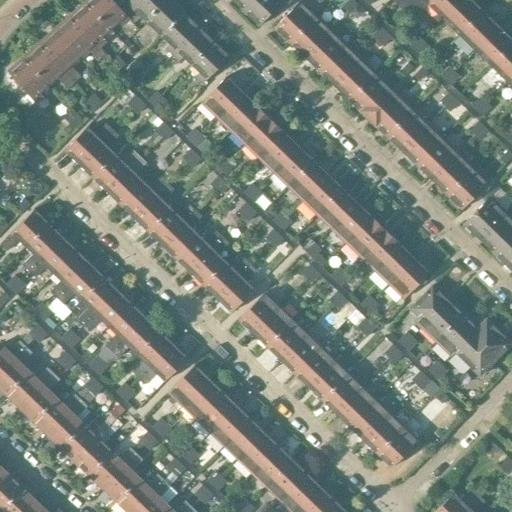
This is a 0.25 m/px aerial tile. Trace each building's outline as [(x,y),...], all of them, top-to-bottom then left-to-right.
[(120,9),(112,0),(87,0),(86,2),(89,6),(110,29),(118,22),(122,26),(129,19),(120,9)] [(129,0),(120,9),(129,19),(137,13),(144,20),(164,0),(129,0)] [(185,13),(171,0),(164,0),(144,20),(162,37),(184,14),(185,13)] [(231,0),(244,12),(255,0),(231,0)] [(255,0),(244,12),(259,26),(284,0),(255,0)] [(348,13),(356,4),(352,0),(349,0),(342,7),(348,13)] [(427,5),(432,0),(391,0),(412,20),(427,5)] [(462,0),(432,0),(427,5),(443,20),(462,0)] [(483,13),(469,0),(462,0),(443,20),(460,36),(483,13)] [(274,27),(288,41),(314,15),(300,1),(274,27)] [(110,29),(89,6),(86,2),(70,16),(74,19),(99,47),(105,41),(101,37),(110,29)] [(483,13),(460,36),(475,51),(498,27),(483,13)] [(184,14),(162,37),(170,44),(166,49),(172,55),(198,28),(184,14)] [(314,15),(288,41),(304,57),(330,30),(314,15)] [(99,47),(74,19),(70,16),(55,30),(58,33),(79,57),(88,49),(98,61),(105,54),(99,47)] [(511,40),(498,27),(475,51),(490,66),(511,42),(511,40)] [(214,43),(198,28),(172,55),(179,61),(183,57),(192,66),(214,43)] [(372,36),(378,42),(386,33),(381,28),(372,36)] [(79,57),(58,33),(55,30),(39,44),(42,48),(74,82),(80,77),(70,65),(79,57)] [(330,30),(304,57),(319,71),(345,45),(330,30)] [(386,33),(378,42),(383,47),(391,38),(386,33)] [(409,45),(414,50),(422,41),(417,36),(409,45)] [(422,41),(414,50),(419,55),(428,46),(422,41)] [(511,75),(511,42),(490,66),(506,82),(511,75)] [(229,57),(214,43),(192,66),(200,73),(196,77),(203,84),(229,57)] [(74,82),(42,48),(39,44),(23,58),(27,62),(48,85),(57,77),(67,89),(74,82)] [(345,45),(319,71),(334,86),(360,59),(345,45)] [(125,64),(121,60),(116,55),(110,61),(119,70),(125,64)] [(48,85),(27,62),(23,58),(8,72),(11,76),(36,104),(43,97),(39,93),(48,85)] [(360,59),(334,86),(350,101),(377,75),(360,59)] [(118,71),(110,62),(104,67),(113,76),(118,71)] [(404,77),(412,68),(407,63),(399,72),(404,77)] [(121,75),(127,81),(135,72),(130,67),(121,75)] [(422,67),(413,76),(419,81),(427,73),(422,67)] [(440,76),(446,81),(454,72),(449,67),(440,76)] [(135,72),(127,81),(132,86),(140,77),(135,72)] [(454,72),(446,81),(451,86),(459,77),(454,72)] [(377,75),(350,101),(362,113),(362,116),(363,117),(375,106),(391,89),(377,75)] [(201,103),(215,117),(240,91),(226,77),(201,103)] [(374,111),(377,114),(369,123),(370,124),(371,124),(373,124),(385,136),(412,109),(397,94),(391,89),(375,106),(377,108),(374,111)] [(240,91),(215,117),(230,131),(255,105),(240,91)] [(147,101),(153,106),(162,97),(156,92),(147,101)] [(448,93),(439,101),(444,107),(453,98),(448,93)] [(93,94),(89,99),(97,107),(102,103),(93,94)] [(126,105),(132,110),(140,101),(135,96),(126,105)] [(162,97),(153,106),(158,111),(167,102),(162,97)] [(472,106),(477,111),(486,103),(480,97),(472,106)] [(453,98),(444,107),(450,112),(458,103),(453,98)] [(91,113),(97,107),(89,99),(83,104),(91,113)] [(140,101),(132,110),(137,115),(145,106),(140,101)] [(486,103),(477,111),(482,116),(491,108),(486,103)] [(255,105),(230,131),(244,145),(269,119),(255,105)] [(412,109),(385,136),(401,151),(427,124),(412,109)] [(80,123),(70,112),(63,118),(69,124),(63,130),(67,135),(80,123)] [(155,115),(148,121),(152,125),(158,118),(155,115)] [(284,133),(269,119),(244,145),(259,159),(284,133)] [(469,131),(475,136),(483,127),(478,122),(469,131)] [(154,131),(159,137),(168,128),(162,123),(154,131)] [(64,150),(79,164),(112,130),(105,124),(95,135),(86,127),(64,150)] [(427,124),(401,151),(417,166),(443,139),(427,124)] [(483,127),(475,136),(480,141),(488,132),(483,127)] [(168,128),(159,137),(164,142),(173,133),(168,128)] [(194,128),(186,137),(191,142),(200,134),(194,128)] [(112,130),(79,164),(93,178),(115,155),(107,148),(118,136),(112,130)] [(284,133),(259,159),(273,173),(298,147),(284,133)] [(205,139),(200,134),(191,142),(196,147),(205,139)] [(443,139),(417,166),(431,180),(457,153),(443,139)] [(313,162),(298,147),(273,173),(288,187),(313,162)] [(182,158),(187,164),(196,155),(190,150),(182,158)] [(115,155),(93,178),(106,191),(139,157),(133,151),(122,162),(115,155)] [(511,155),(508,151),(499,160),(504,165),(511,157),(511,155)] [(457,153),(431,180),(447,195),(473,168),(457,153)] [(196,155),(187,164),(192,169),(201,160),(196,155)] [(214,165),(220,170),(228,161),(223,156),(214,165)] [(139,157),(106,191),(120,205),(143,182),(135,174),(146,163),(139,157)] [(228,161),(220,170),(225,175),(234,166),(228,161)] [(313,162),(288,187),(301,200),(326,175),(313,162)] [(473,168),(447,195),(462,210),(488,183),(473,168)] [(341,189),(326,175),(301,200),(316,215),(341,189)] [(209,185),(214,190),(223,181),(218,176),(209,185)] [(143,182),(120,205),(134,218),(167,184),(161,178),(150,189),(143,182)] [(249,198),(257,189),(258,190),(261,186),(255,180),(243,193),(249,198)] [(223,181),(214,190),(220,195),(228,186),(223,181)] [(167,184),(134,218),(148,232),(170,209),(162,201),(173,190),(167,184)] [(254,203),(262,194),(258,190),(257,189),(249,198),(254,203)] [(356,203),(341,189),(316,215),(331,229),(356,203)] [(511,198),(499,189),(492,197),(507,208),(511,200),(511,198)] [(463,224),(479,239),(505,212),(489,197),(463,224)] [(15,208),(21,214),(29,205),(24,200),(15,208)] [(237,212),(242,217),(251,208),(245,203),(237,212)] [(356,203),(331,229),(345,243),(370,217),(356,203)] [(170,209),(148,232),(161,245),(195,211),(188,204),(177,216),(170,209)] [(251,208),(242,217),(247,222),(256,213),(251,208)] [(18,240),(26,247),(48,224),(34,210),(1,244),(7,251),(18,240)] [(195,211),(161,245),(176,258),(198,236),(190,228),(201,217),(195,211)] [(272,220),(277,225),(286,217),(281,212),(272,220)] [(511,219),(505,212),(479,239),(493,253),(511,234),(511,219)] [(286,217),(277,225),(283,230),(291,222),(286,217)] [(370,217),(345,243),(360,257),(385,231),(370,217)] [(48,224),(26,247),(33,254),(22,265),(29,271),(62,237),(48,224)] [(264,239),(270,244),(278,235),(273,230),(264,239)] [(198,236),(176,258),(189,272),(223,238),(216,231),(205,242),(198,236)] [(385,231),(360,257),(374,270),(399,245),(385,231)] [(511,234),(493,253),(509,268),(511,264),(511,234)] [(278,235),(270,244),(275,249),(283,240),(278,235)] [(62,237),(29,271),(35,278),(46,266),(53,274),(75,251),(62,237)] [(223,238),(189,272),(203,285),(225,262),(218,255),(228,244),(223,238)] [(302,249),(307,254),(316,245),(310,240),(302,249)] [(316,245),(307,254),(312,259),(321,250),(316,245)] [(414,259),(399,245),(374,270),(389,285),(414,259)] [(75,251),(53,274),(61,281),(50,292),(56,298),(90,264),(75,251)] [(334,255),(322,267),(330,276),(342,264),(334,255)] [(225,262),(203,285),(217,298),(250,264),(243,258),(233,269),(225,262)] [(414,259),(389,285),(403,299),(428,273),(414,259)] [(90,264),(56,298),(62,304),(73,293),(81,300),(103,277),(90,264)] [(250,264),(217,298),(231,312),(253,290),(245,281),(256,270),(250,264)] [(301,274),(306,279),(315,270),(309,265),(301,274)] [(339,267),(330,276),(336,281),(344,272),(339,267)] [(315,270),(306,279),(311,284),(320,275),(315,270)] [(344,272),(336,281),(341,286),(349,277),(344,272)] [(5,285),(11,290),(19,281),(14,276),(5,285)] [(117,291),(103,277),(81,300),(88,308),(77,319),(84,325),(117,291)] [(19,281),(11,290),(16,295),(24,286),(19,281)] [(414,321),(421,328),(447,301),(432,286),(410,309),(418,317),(414,321)] [(117,291),(84,325),(90,331),(101,320),(108,327),(131,304),(117,291)] [(0,296),(0,305),(1,306),(9,297),(4,292),(0,296)] [(328,301),(334,306),(342,297),(337,292),(328,301)] [(239,320),(253,334),(279,307),(265,293),(239,320)] [(368,296),(360,304),(365,309),(374,301),(368,296)] [(342,297),(334,306),(339,311),(347,302),(342,297)] [(374,301),(365,309),(370,315),(379,306),(374,301)] [(447,301),(421,328),(436,342),(462,315),(447,301)] [(33,311),(39,317),(47,308),(42,303),(33,311)] [(145,318),(131,304),(108,327),(116,334),(105,346),(112,352),(145,318)] [(279,307),(253,334),(267,347),(293,320),(279,307)] [(47,308),(39,317),(44,322),(52,313),(47,308)] [(477,330),(476,329),(462,315),(436,342),(451,357),(455,353),(470,337),(477,330)] [(159,331),(145,318),(112,352),(118,358),(129,347),(136,354),(159,331)] [(356,327),(362,333),(370,324),(364,318),(356,327)] [(50,320),(46,324),(52,330),(56,326),(50,320)] [(293,320),(267,347),(281,361),(307,334),(293,320)] [(486,320),(476,329),(477,330),(470,337),(495,361),(511,344),(486,320)] [(28,333),(34,338),(42,330),(37,324),(28,333)] [(370,324),(362,333),(366,337),(375,328),(370,324)] [(387,330),(398,341),(403,335),(392,325),(387,330)] [(61,338),(66,343),(75,335),(69,329),(61,338)] [(42,330),(34,338),(39,343),(47,335),(42,330)] [(172,344),(159,331),(136,354),(144,361),(133,372),(139,379),(172,344)] [(28,333),(20,342),(26,347),(34,338),(28,333)] [(406,333),(398,341),(403,347),(412,338),(406,333)] [(307,334),(281,361),(295,374),(321,347),(307,334)] [(75,335),(66,343),(71,348),(80,340),(75,335)] [(495,361),(470,337),(455,353),(479,376),(495,361)] [(412,338),(403,347),(408,352),(417,343),(412,338)] [(0,373),(26,347),(20,342),(19,341),(8,352),(0,344),(0,373)] [(187,358),(172,344),(139,379),(145,385),(156,373),(165,381),(187,358)] [(383,354),(389,359),(398,350),(392,345),(383,354)] [(26,347),(0,373),(0,389),(6,395),(28,372),(21,364),(32,353),(26,347)] [(321,347),(295,374),(309,388),(335,360),(321,347)] [(402,355),(398,350),(389,359),(394,364),(402,355)] [(56,360),(62,365),(70,357),(64,351),(56,360)] [(81,356),(88,364),(94,359),(87,352),(81,356)] [(88,365),(99,375),(107,366),(97,356),(88,365)] [(70,357),(62,365),(66,370),(75,361),(70,357)] [(335,360),(309,388),(322,400),(348,373),(335,360)] [(428,370),(433,375),(441,367),(436,361),(428,370)] [(168,393),(182,406),(208,379),(194,365),(168,393)] [(28,372),(6,395),(20,408),(53,374),(47,367),(35,379),(28,372)] [(441,367),(433,375),(438,380),(446,372),(441,367)] [(411,380),(417,386),(425,377),(419,372),(411,380)] [(348,373),(322,400),(336,414),(362,387),(348,373)] [(53,374),(20,408),(34,422),(56,399),(48,391),(59,380),(53,374)] [(425,377),(417,386),(421,390),(430,382),(425,377)] [(89,392),(97,383),(92,378),(83,386),(89,392)] [(208,379),(182,406),(196,420),(222,393),(208,379)] [(90,400),(102,388),(97,383),(89,392),(86,395),(90,400)] [(116,392),(121,397),(130,388),(124,383),(116,392)] [(434,385),(427,391),(432,396),(438,390),(434,385)] [(362,387),(336,414),(350,427),(376,400),(362,387)] [(130,388),(121,397),(126,402),(135,393),(130,388)] [(439,390),(433,396),(442,404),(447,398),(439,390)] [(236,406),(222,393),(196,420),(210,433),(236,406)] [(56,399),(34,422),(47,435),(81,400),(74,394),(63,406),(56,399)] [(81,400),(47,435),(62,449),(84,426),(76,418),(87,406),(81,400)] [(376,400),(350,427),(363,441),(390,413),(376,400)] [(236,406),(210,433),(223,446),(250,419),(236,406)] [(390,413),(363,441),(377,454),(403,427),(390,413)] [(152,427),(157,432),(166,423),(160,418),(152,427)] [(264,433),(250,419),(223,446),(238,460),(264,433)] [(166,423),(157,432),(162,437),(171,428),(166,423)] [(84,426),(62,449),(75,462),(104,433),(98,427),(91,433),(84,426)] [(403,427),(377,454),(391,467),(417,440),(403,427)] [(139,440),(144,445),(153,437),(147,431),(139,440)] [(104,433),(75,462),(89,475),(111,452),(103,444),(109,438),(104,433)] [(264,433),(238,460),(251,473),(278,447),(264,433)] [(153,437),(144,445),(149,450),(158,442),(153,437)] [(497,449),(489,440),(483,446),(491,455),(497,449)] [(180,454),(185,459),(193,450),(188,445),(180,454)] [(278,447),(251,473),(265,487),(292,460),(278,447)] [(111,452),(89,475),(102,488),(136,454),(130,448),(118,459),(111,452)] [(193,450),(185,459),(190,464),(199,455),(193,450)] [(136,454),(102,488),(116,501),(139,478),(131,471),(142,460),(136,454)] [(497,465),(503,470),(511,461),(506,456),(497,465)] [(166,467),(172,472),(180,463),(175,458),(166,467)] [(292,460),(265,487),(280,501),(306,474),(292,460)] [(511,461),(503,470),(508,475),(511,470),(511,461)] [(180,463),(172,472),(177,477),(185,468),(180,463)] [(0,484),(9,475),(0,467),(0,484)] [(207,481),(213,486),(221,477),(216,472),(207,481)] [(139,478),(116,501),(127,511),(132,511),(164,480),(157,474),(146,486),(139,478)] [(306,474),(280,501),(291,511),(294,511),(319,487),(306,474)] [(9,475),(0,484),(0,510),(22,488),(9,475)] [(221,477),(213,486),(218,491),(226,482),(221,477)] [(164,480),(132,511),(159,511),(166,505),(159,498),(170,487),(164,480)] [(194,494),(199,499),(208,491),(202,485),(194,494)] [(319,487),(294,511),(321,511),(333,500),(319,487)] [(26,511),(36,502),(22,488),(0,510),(0,511),(26,511)] [(434,511),(462,511),(478,496),(471,489),(460,501),(453,493),(434,511)] [(208,491),(199,499),(204,504),(213,495),(208,491)] [(478,496),(462,511),(473,511),(484,502),(478,496)] [(235,507),(239,511),(241,511),(249,504),(243,499),(235,507)] [(345,511),(333,500),(321,511),(345,511)] [(173,511),(166,505),(159,511),(187,511),(192,508),(185,501),(174,511),(173,511)] [(46,511),(36,502),(26,511),(46,511)]
